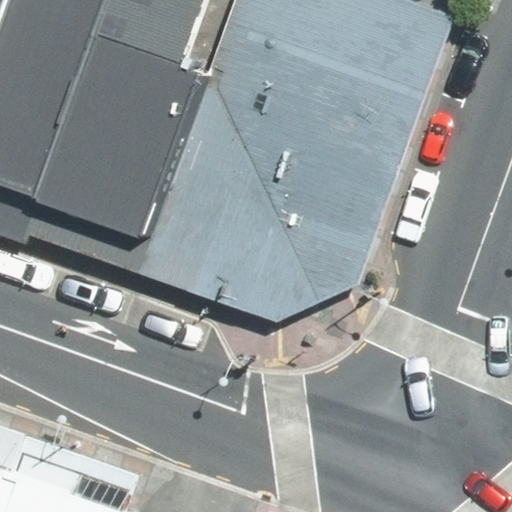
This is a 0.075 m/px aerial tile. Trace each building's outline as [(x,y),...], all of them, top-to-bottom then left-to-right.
[(18,0),(0,52),(0,194),(45,210),(120,0),(18,0)] [(0,0),(0,52),(18,0),(0,0)] [(151,248),(239,0),(120,0),(45,210),(151,248)] [(453,21),(393,0),(239,0),(151,248),(143,270),(282,321),(356,290),(453,21)] [(118,511),(0,470),(0,511),(118,511)]
